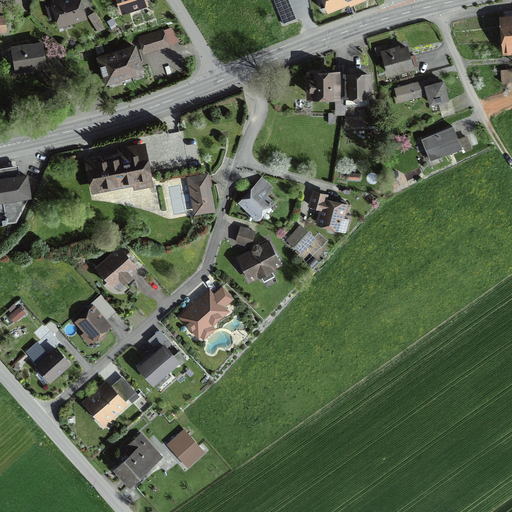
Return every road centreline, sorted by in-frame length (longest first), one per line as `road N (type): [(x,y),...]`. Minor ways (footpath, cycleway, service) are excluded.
road 1 (residential): [(247,71),(261,99),(259,116),(207,266),(41,415)]
road 2 (secondary): [(219,82),(0,147)]
road 3 (secondary): [(433,5),(247,71)]
road 4 (residential): [(486,123),(433,5)]
road 5 (residential): [(41,415),(126,511)]
